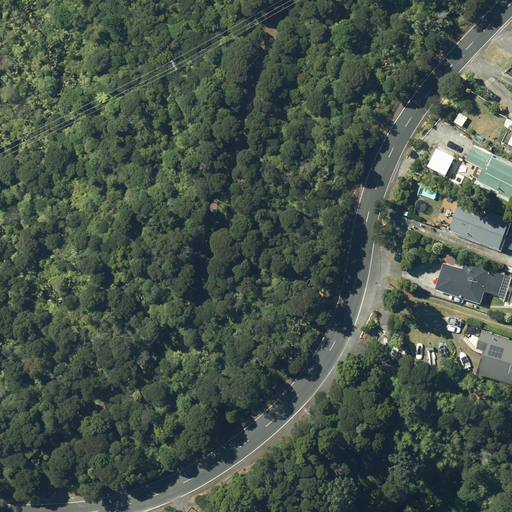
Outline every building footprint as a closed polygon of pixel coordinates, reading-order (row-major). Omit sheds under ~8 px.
[(457,121),(463,124),(469,116),(463,112),(457,121)] [(502,190),(511,195),(511,160),(495,152),(495,154),(475,144),(467,159),(479,165),(475,173),(480,176),(479,177),(502,189),(502,190)] [(443,199),(456,204),(460,195),(447,190),(443,199)] [(502,244),(511,247),(511,221),(459,203),(451,228),(502,246),(502,244)] [(436,287),(482,302),(486,289),(500,294),(506,272),(467,259),(464,267),(445,261),(436,287)] [(482,371),(511,379),(511,338),(493,333),(482,371)]
